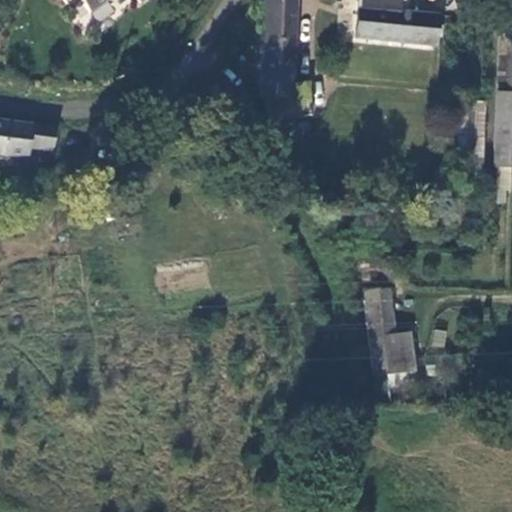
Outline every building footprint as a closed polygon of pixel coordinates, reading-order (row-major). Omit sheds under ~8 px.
[(62,0),(65,3),(69,0),(78,0),(90,14),(104,3),(111,3),(114,0),(138,0),(141,3),(145,0),(62,0)] [(266,0),(262,91),(269,121),(311,116),(310,83),(293,86),(295,0),(266,0)] [(436,48),(438,17),(399,13),(400,0),(358,0),(356,38),(436,48)] [(509,33),(500,33),(495,168),(511,168),(511,93),(506,93),(509,36),(509,33)] [(456,179),(482,179),(483,105),(458,104),(456,179)] [(55,127),(0,120),(0,156),(25,160),(27,152),(51,155),(55,127)] [(377,389),(402,387),(417,385),(411,335),(396,335),(389,291),(365,293),(377,389)] [(417,385),(402,387),(404,397),(418,396),(417,385)]
